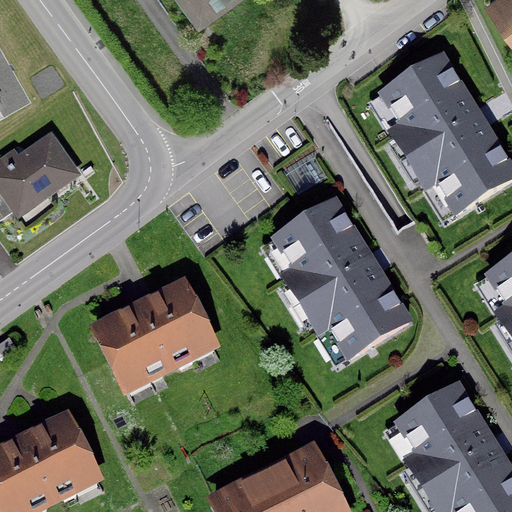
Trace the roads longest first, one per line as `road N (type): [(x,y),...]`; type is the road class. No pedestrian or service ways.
road 1 (residential): [(150,174),(203,158),(422,0)]
road 2 (tertiary): [(42,0),(142,141),(150,174)]
road 3 (tertiary): [(150,174),(132,203),(0,300)]
